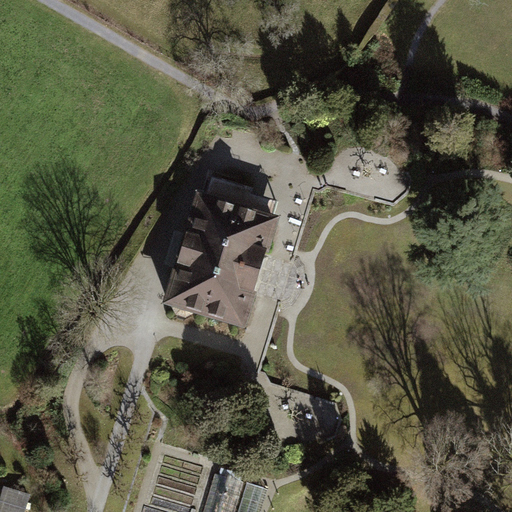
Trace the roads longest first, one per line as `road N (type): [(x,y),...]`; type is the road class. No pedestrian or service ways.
road 1 (track): [(43,0),(239,114),(314,90),(422,96),(511,118)]
road 2 (track): [(0,408),(14,409),(62,323),(110,179),(157,107),(191,81)]
